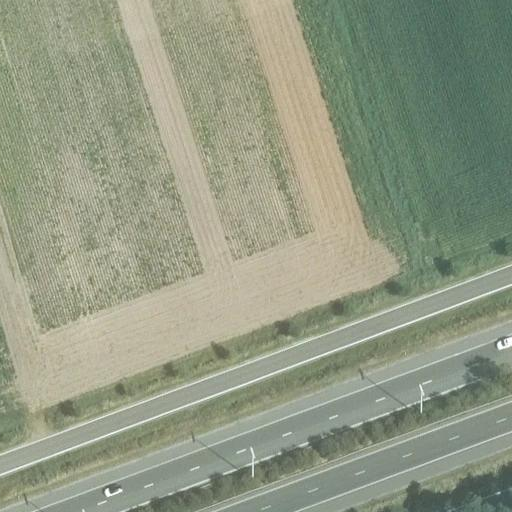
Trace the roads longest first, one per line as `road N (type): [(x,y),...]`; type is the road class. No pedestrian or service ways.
road 1 (tertiary): [(0,465),(511,274)]
road 2 (motorway): [(511,350),(77,511)]
road 3 (motorway): [(260,511),(511,418)]
